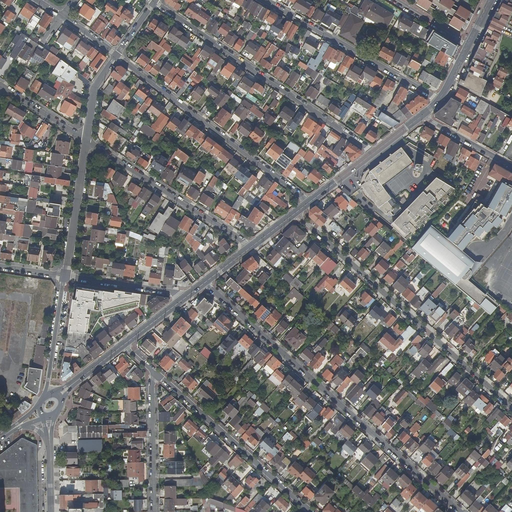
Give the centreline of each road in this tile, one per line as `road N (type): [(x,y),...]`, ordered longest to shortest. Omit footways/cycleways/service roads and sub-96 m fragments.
road 1 (residential): [(203,282),(459,511)]
road 2 (residential): [(511,408),(293,212)]
road 3 (residential): [(373,151),(151,2)]
road 4 (residential): [(308,201),(116,53)]
road 5 (residential): [(310,511),(153,371)]
road 6 (residential): [(262,0),(438,100)]
road 7 (residential): [(86,141),(249,246)]
road 8 (residential): [(153,371),(153,511)]
road 9 (residential): [(86,141),(64,276)]
road 10 (residential): [(185,296),(64,276)]
road 11 (residential): [(64,276),(44,396)]
